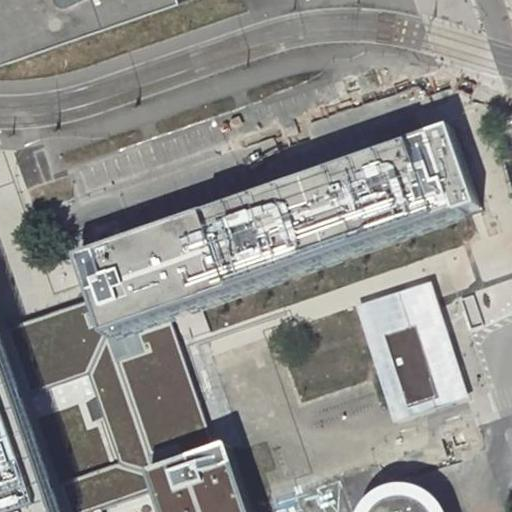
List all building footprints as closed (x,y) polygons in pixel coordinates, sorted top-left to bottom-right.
[(12,0),(24,33),(88,11),(119,0),(12,0)] [(168,318),(286,277),(337,259),(387,242),(404,236),(462,216),(462,217),(486,209),(479,192),(475,180),(457,128),(436,136),(437,138),(435,139),(423,143),(418,145),(404,150),(393,153),(384,156),(310,182),(258,200),(126,246),(98,256),(82,262),(94,298),(98,310),(108,339),(168,318)] [(434,285),(360,311),(400,426),(474,401),(434,285)] [(4,342),(8,352),(19,384),(21,391),(24,400),(35,431),(43,454),(55,488),(60,502),(63,511),(102,511),(154,494),(138,449),(205,426),(168,318),(108,339),(98,310),(85,314),(52,326),(4,342)] [(187,316),(193,332),(207,327),(200,310),(187,316)] [(63,511),(60,502),(43,454),(35,431),(21,391),(19,384),(8,352),(0,354),(0,511),(63,511)] [(246,511),(242,499),(236,481),(230,464),(223,445),(213,448),(205,426),(138,449),(154,494),(156,499),(160,511),(246,511)] [(432,511),(429,509),(422,504),(414,502),(406,502),(398,502),(392,505),(383,509),(381,511),(432,511)]
